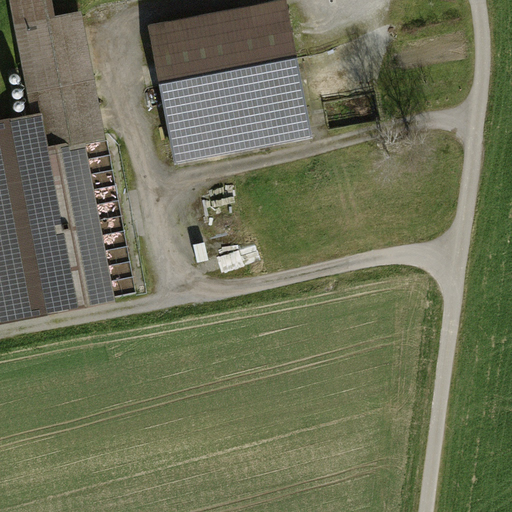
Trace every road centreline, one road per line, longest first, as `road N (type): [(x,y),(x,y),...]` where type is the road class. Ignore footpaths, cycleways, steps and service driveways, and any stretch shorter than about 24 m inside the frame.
road 1 (track): [(465,248),(175,294),(121,7),(163,0)]
road 2 (track): [(480,0),(485,27),(465,248),(428,511)]
